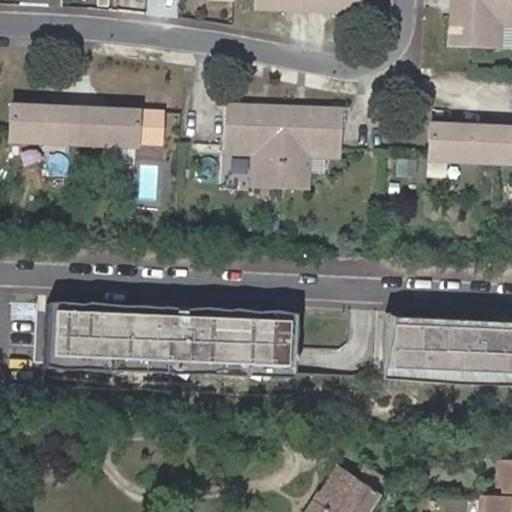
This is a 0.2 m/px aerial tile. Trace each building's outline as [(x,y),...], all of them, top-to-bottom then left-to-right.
[(254,0),(254,9),(285,10),(286,2),(329,4),(329,12),(361,13),(361,0),(254,0)] [(511,16),(511,0),(457,0),(457,14),(449,14),(448,45),(492,47),(494,16),(511,16)] [(499,22),(511,22),(511,16),(494,16),(492,47),(499,47),(499,22)] [(226,114),(225,145),(262,147),(260,187),(303,189),(304,149),(341,151),(342,120),(343,106),(306,105),(306,112),(263,110),(264,102),(226,100),(226,114)] [(12,105),(11,135),(58,137),(59,107),(12,105)] [(75,107),(59,107),(58,137),(74,137),(75,107)] [(90,108),(75,107),(74,137),(89,138),(90,108)] [(90,108),(89,138),(138,140),(139,110),(90,108)] [(478,126),(430,124),(429,154),(476,157),(477,157),(478,126)] [(493,127),(478,126),(477,157),(492,157),(493,127)] [(510,128),(494,127),(492,157),(508,158),(510,128)] [(225,145),(225,151),(256,152),(255,187),(260,187),(262,147),(225,145)] [(304,149),(303,189),(309,189),(310,155),(341,157),(341,151),(304,149)] [(299,322),(59,311),(56,357),(297,369),(297,359),(299,322)] [(511,333),(387,327),(384,372),(509,378),(511,378),(511,333)] [(511,461),(500,461),(498,497),(511,498),(511,461)] [(369,511),(380,498),(339,467),(320,493),(333,501),(328,509),(331,511),(369,511)] [(511,511),(511,498),(498,497),(481,497),(480,511),(511,511)]
